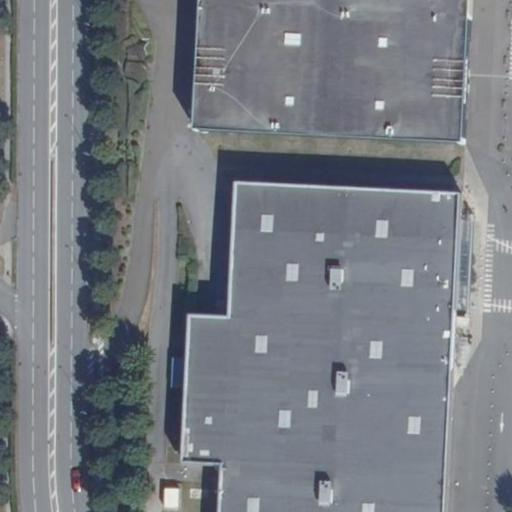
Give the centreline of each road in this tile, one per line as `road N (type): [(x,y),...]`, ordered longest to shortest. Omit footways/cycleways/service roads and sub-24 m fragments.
road 1 (unclassified): [(70,511),(64,479),(71,0)]
road 2 (unclassified): [(38,0),(28,159),(32,511)]
